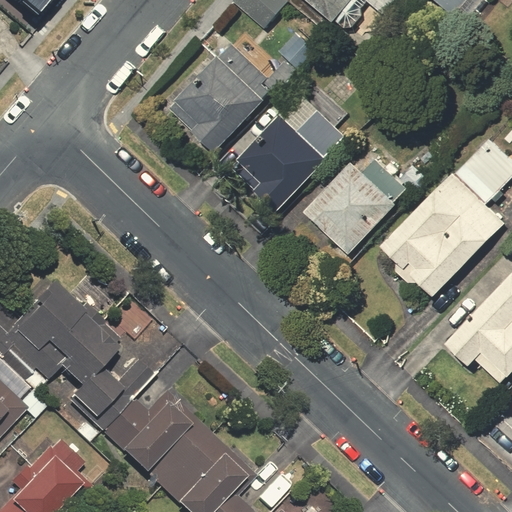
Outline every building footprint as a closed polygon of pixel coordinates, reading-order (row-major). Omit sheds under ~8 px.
[(238,0),(238,1),(269,28),(294,0),(300,0),(337,35),(370,0),(372,0),(387,14),(400,0),(238,0)] [(450,0),(473,20),(490,0),(450,0)] [(217,153),(220,150),(287,82),(244,39),(180,104),(199,123),(193,130),(217,153)] [(357,138),(311,90),(239,159),(285,207),(357,138)] [(445,289),(510,223),(511,221),(492,202),(511,182),(511,151),(497,136),(394,238),(445,289)] [(372,169),(361,159),(315,209),(362,253),(419,190),(383,157),(372,169)] [(109,310),(82,283),(76,289),(62,275),(18,320),(46,348),(58,335),(73,350),(66,358),(89,380),(129,340),(104,316),(109,310)] [(511,380),(511,280),(458,339),(482,360),(486,356),(511,380)] [(0,326),(0,359),(3,362),(0,365),(0,366),(10,376),(14,371),(27,383),(42,367),(0,326)] [(163,367),(136,340),(101,375),(98,372),(75,396),(105,426),(163,367)] [(0,455),(11,444),(37,418),(54,401),(38,384),(24,398),(0,374),(0,455)] [(151,409),(138,397),(110,428),(154,466),(198,416),(168,390),(151,409)] [(185,497),(231,448),(202,420),(156,469),(185,497)] [(31,460),(16,477),(25,485),(19,491),(41,511),(56,511),(77,491),(83,496),(97,482),(83,468),(92,459),(65,433),(35,464),(31,460)] [(200,511),(218,511),(238,490),(256,471),(231,448),(185,497),(200,511)] [(238,490),(218,511),(254,511),(258,509),(238,490)] [(34,511),(25,502),(15,511),(4,511),(2,510),(0,511),(34,511)]
